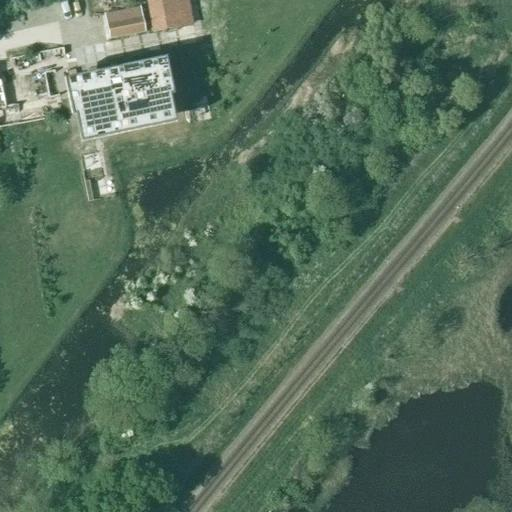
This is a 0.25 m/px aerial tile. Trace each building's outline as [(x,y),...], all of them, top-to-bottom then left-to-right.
[(148,0),(150,7),(138,9),(143,32),(178,26),(173,0),(148,0)] [(143,32),(138,9),(103,16),(108,40),(143,32)] [(0,127),(63,115),(54,71),(66,68),(62,49),(8,60),(9,63),(0,64),(0,127)] [(164,60),(62,81),(70,119),(73,119),(79,146),(175,126),(169,98),(172,98),(164,60)] [(260,275),(251,266),(237,282),(246,290),(260,275)]
